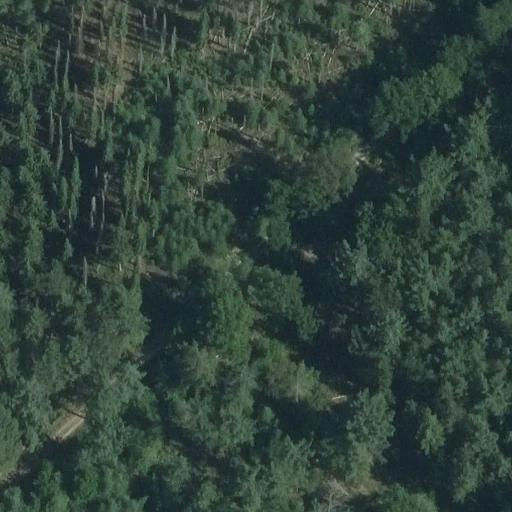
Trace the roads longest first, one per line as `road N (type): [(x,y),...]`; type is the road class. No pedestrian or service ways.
road 1 (track): [(175,327),(511,16)]
road 2 (track): [(358,511),(175,327)]
road 3 (track): [(175,327),(0,489)]
